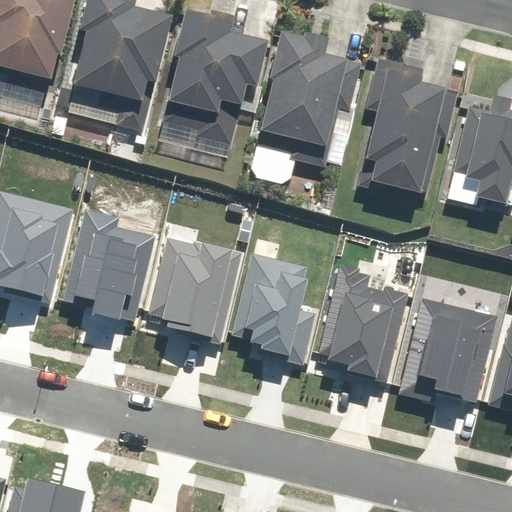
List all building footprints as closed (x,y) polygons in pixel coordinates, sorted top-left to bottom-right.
[(0,0),(0,79),(43,90),(65,0),(0,0)] [(164,23),(127,15),(129,0),(75,0),(67,37),(74,39),(62,92),(130,107),(134,88),(149,92),(164,23)] [(247,95),(258,48),(223,40),(226,27),(175,15),(163,65),(167,66),(157,108),(208,120),(210,108),(232,113),(237,92),(247,95)] [(317,45),(268,35),(257,87),(261,88),(251,138),(289,146),(285,164),(319,171),(329,125),(326,124),(338,66),(314,60),(317,45)] [(412,200),(435,93),(406,87),(409,74),(370,66),(360,112),(366,113),(350,186),(412,200)]
